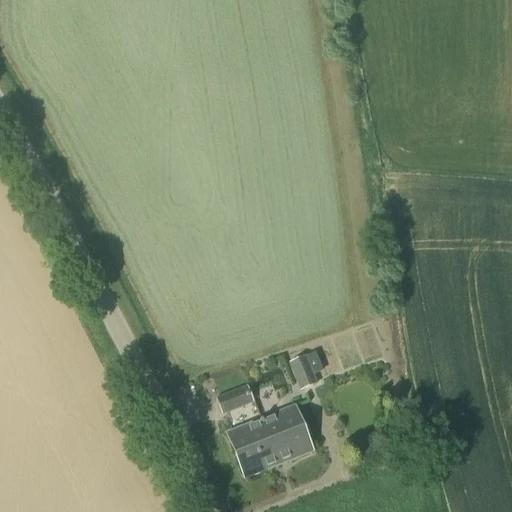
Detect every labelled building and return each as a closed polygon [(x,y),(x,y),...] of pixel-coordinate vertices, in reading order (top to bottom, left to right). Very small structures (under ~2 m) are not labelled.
[(266,375),(280,368),(276,359),(285,355),(279,342),(256,353),(266,375)] [(299,393),(317,386),(306,358),(288,365),(299,393)] [(222,417),(254,404),(247,387),(215,400),(222,417)] [(260,423),(278,467),(311,454),(294,409),(260,423)] [(244,480),(278,467),(260,423),(227,435),(244,480)]
